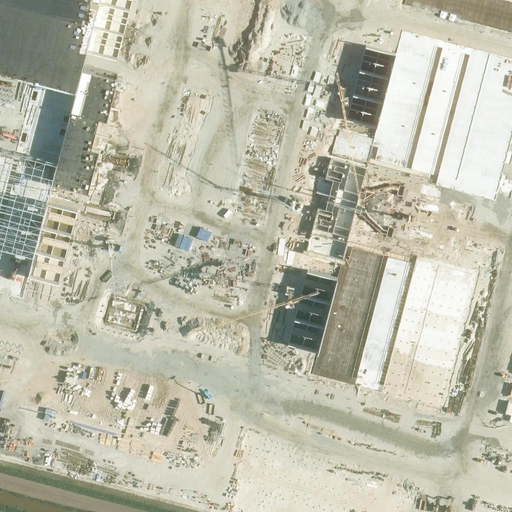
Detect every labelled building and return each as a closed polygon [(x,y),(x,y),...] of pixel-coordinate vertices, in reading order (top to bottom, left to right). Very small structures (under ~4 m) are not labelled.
[(0,297),(13,300),(41,191),(100,206),(133,74),(74,59),(88,0),(0,0),(0,97),(2,97),(0,104),(0,297)] [(134,0),(103,0),(90,53),(120,61),(134,0)] [(511,53),(412,29),(385,137),(326,122),(293,254),(352,269),(324,378),(440,407),(446,383),(470,389),(505,253),(424,232),(431,205),(511,225),(511,223),(511,53)] [(395,53),(365,45),(347,119),(376,126),(395,53)] [(266,212),(288,118),(188,94),(166,188),(266,212)] [(78,209),(48,202),(30,276),(60,283),(78,209)] [(337,280),(308,272),(289,346),(319,353),(337,280)] [(452,407),(495,417),(497,408),(492,407),(494,402),(455,393),(452,407)] [(385,461),(402,468),(411,446),(394,439),(385,461)]
